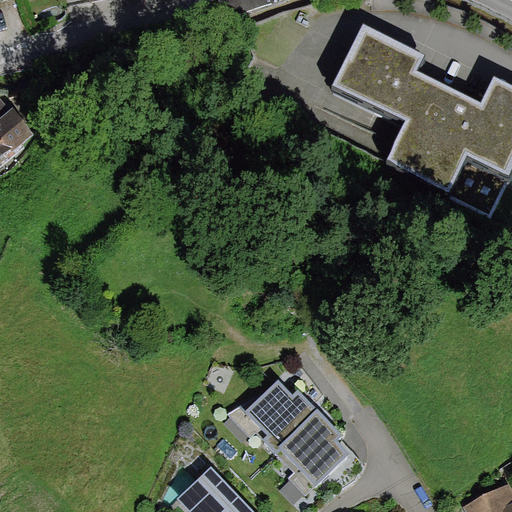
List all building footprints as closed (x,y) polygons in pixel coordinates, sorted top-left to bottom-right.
[(85,0),(87,8),(124,0),(85,0)] [(274,0),(220,0),(230,21),(275,1),(274,0)] [(368,26),(337,87),(408,123),(389,160),(490,211),(511,168),(511,86),(497,79),(483,105),(417,71),(425,55),(368,26)] [(17,106),(6,114),(0,119),(0,160),(37,131),(17,106)] [(247,420),(239,412),(227,419),(249,441),(255,435),(295,477),(289,482),(304,497),(312,490),(314,492),(347,461),(335,448),(341,443),(321,422),(304,405),(297,397),(291,403),(278,390),(247,420)] [(251,511),(208,467),(174,499),(186,511),(251,511)] [(467,511),(511,511),(511,498),(509,491),(467,511)]
